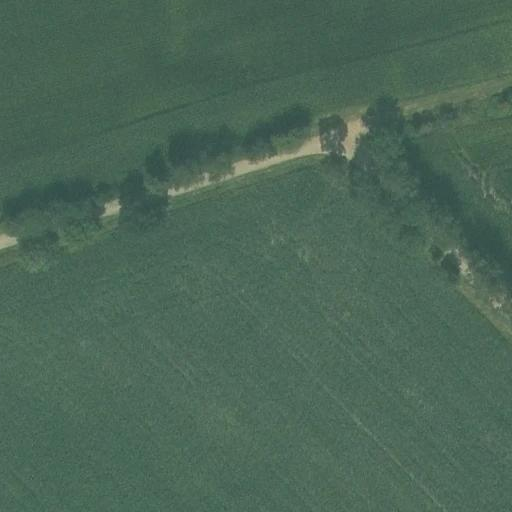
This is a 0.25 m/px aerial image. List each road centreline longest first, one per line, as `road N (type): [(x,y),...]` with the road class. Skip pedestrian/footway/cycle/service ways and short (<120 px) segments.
road 1 (track): [(511,315),(345,136),(0,243)]
road 2 (track): [(345,136),(511,91)]
